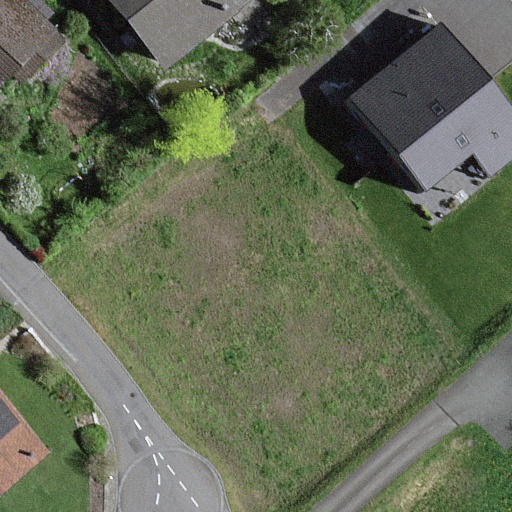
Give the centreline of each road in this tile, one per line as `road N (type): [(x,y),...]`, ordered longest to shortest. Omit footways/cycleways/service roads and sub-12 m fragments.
road 1 (residential): [(0,259),(185,501)]
road 2 (residential): [(274,98),(399,0)]
